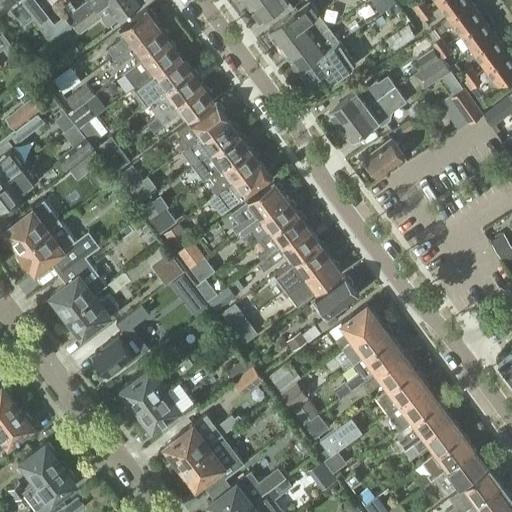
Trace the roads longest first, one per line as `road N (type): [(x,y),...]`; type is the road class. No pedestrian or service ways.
road 1 (residential): [(459,352),(419,309),(200,0)]
road 2 (residential): [(152,511),(0,310)]
